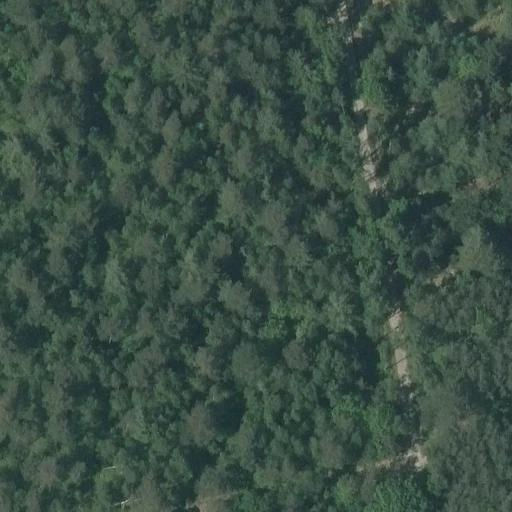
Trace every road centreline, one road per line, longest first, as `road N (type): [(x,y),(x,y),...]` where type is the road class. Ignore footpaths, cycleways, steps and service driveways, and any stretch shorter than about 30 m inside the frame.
road 1 (track): [(414,468),(337,0)]
road 2 (track): [(203,511),(414,468)]
road 3 (track): [(511,281),(390,310)]
